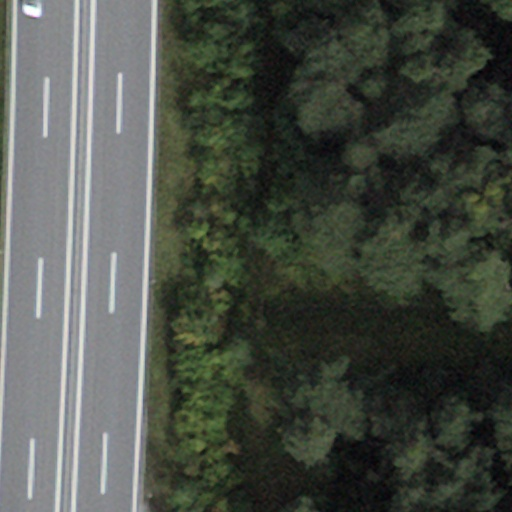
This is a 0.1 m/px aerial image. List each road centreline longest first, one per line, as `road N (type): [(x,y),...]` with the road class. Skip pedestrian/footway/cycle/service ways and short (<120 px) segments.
road 1 (trunk): [(47,0),(26,511)]
road 2 (trunk): [(101,511),(121,0)]
